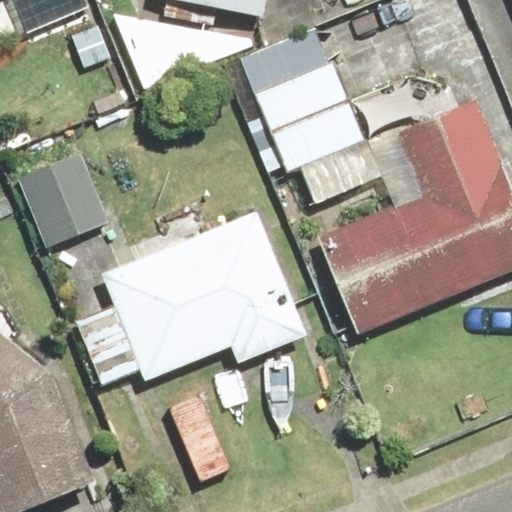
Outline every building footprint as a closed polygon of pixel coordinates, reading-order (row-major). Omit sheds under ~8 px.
[(88,7),(85,0),(11,0),(27,35),(88,7)] [(265,21),(268,0),(154,0),(154,1),(265,21)] [(316,28),(240,59),(285,170),(361,140),(316,28)] [(319,239),(359,339),(511,277),(511,187),(477,102),(394,135),(420,199),(319,239)] [(82,152),(16,181),(45,246),(110,217),(82,152)] [(255,219),(101,276),(143,388),(231,355),(237,372),(303,347),(255,219)] [(0,511),(32,511),(96,489),(53,378),(0,337),(0,511)]
